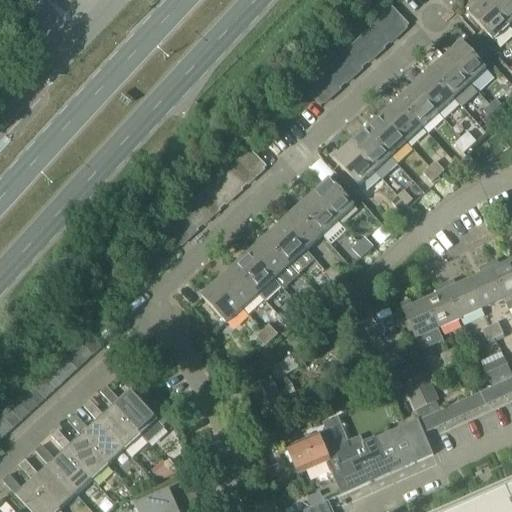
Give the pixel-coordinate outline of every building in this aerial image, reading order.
[(511,3),(509,0),(485,0),(483,2),(508,30),(511,26),(511,3)] [(508,30),(483,2),(467,17),(493,45),(508,30)] [(391,10),(381,19),(398,38),(408,29),(391,10)] [(381,19),(370,29),(387,48),(398,38),(381,19)] [(387,48),(370,29),(358,39),(376,58),(387,48)] [(358,39),(347,50),(364,69),(376,58),(358,39)] [(460,45),(444,59),(469,86),(485,72),(460,45)] [(364,69),(347,50),(336,60),(353,79),(364,69)] [(444,59),(429,74),(453,101),(469,86),(444,59)] [(336,60),(325,70),(342,89),(353,79),(336,60)] [(325,70),(314,80),(331,99),(342,89),(325,70)] [(453,101),(429,74),(413,88),(438,116),(453,101)] [(331,99),(314,80),(303,91),(320,109),(331,99)] [(438,116),(413,88),(397,103),(422,130),(438,116)] [(422,130),(397,103),(381,118),(406,145),(422,130)] [(489,108),(497,118),(503,112),(495,103),(489,108)] [(497,118),(489,108),(482,114),(491,124),(497,118)] [(381,118),(365,133),(390,160),(406,145),(381,118)] [(365,133),(349,147),(374,175),(390,160),(365,133)] [(460,142),(469,151),(475,145),(466,136),(460,142)] [(469,151),(460,142),(454,148),(463,157),(469,151)] [(374,175),(349,147),(332,164),(357,191),(374,175)] [(238,160),(255,178),(266,168),(249,150),(238,160)] [(238,160),(228,170),(244,188),(255,178),(238,160)] [(435,165),(429,170),(437,180),(444,174),(435,165)] [(228,170),(216,180),(233,198),(244,188),(228,170)] [(437,180),(429,170),(422,176),(431,186),(437,180)] [(216,180),(206,190),(222,209),(233,198),(216,180)] [(312,198),(337,225),(353,210),(328,183),(312,198)] [(222,209),(206,190),(194,201),(211,219),(222,209)] [(403,193),(397,199),(405,208),(412,202),(403,193)] [(312,198),(296,213),(322,239),(337,225),(312,198)] [(405,208),(397,199),(391,205),(399,214),(405,208)] [(211,219),(194,201),(183,211),(200,229),(211,219)] [(200,229),(183,211),(172,221),(189,239),(200,229)] [(322,239),(296,213),(280,228),(305,254),(322,239)] [(189,239),(172,221),(161,231),(177,250),(189,239)] [(305,254),(280,228),(264,242),(289,269),(305,254)] [(380,248),(382,246),(390,238),(391,237),(383,229),(382,228),(372,239),(380,248)] [(356,245),(365,255),(372,249),(363,239),(356,245)] [(289,269),(264,242),(248,257),(274,284),(289,269)] [(365,255),(356,245),(350,252),(359,261),(365,255)] [(274,284),(248,257),(232,272),(258,299),(274,284)] [(511,264),(500,270),(497,263),(488,267),(503,302),(509,313),(511,311),(511,264)] [(503,302),(488,267),(479,271),(482,279),(469,285),(481,312),(503,302)] [(341,279),(341,278),(333,269),(326,275),(335,284),(340,280),(341,279)] [(232,272),(217,286),(242,313),(258,299),(232,272)] [(453,283),(444,287),(460,321),(481,312),(469,285),(456,290),(453,283)] [(242,313),(217,286),(201,301),(226,329),(242,313)] [(460,321),(444,287),(436,291),(439,299),(425,305),(438,331),(460,321)] [(438,331),(425,305),(412,311),(409,303),(400,307),(420,352),(442,342),(438,331)] [(498,325),(489,329),(494,341),(503,337),(498,325)] [(96,335),(103,343),(112,335),(105,327),(96,335)] [(267,328),(261,333),(269,343),(276,337),(267,328)] [(494,341),(489,329),(482,332),(490,349),(497,346),(494,341)] [(86,333),(78,341),(92,357),(101,349),(86,333)] [(269,343),(261,333),(254,339),(263,349),(269,343)] [(78,341),(70,348),(84,364),(92,357),(78,341)] [(70,348),(62,356),(76,371),(84,364),(70,348)] [(370,372),(360,350),(341,358),(350,380),(370,372)] [(456,350),(448,354),(453,365),(462,362),(456,350)] [(453,365),(448,354),(440,357),(446,369),(453,365)] [(76,371),(62,356),(54,363),(68,379),(76,371)] [(489,385),(511,375),(504,359),(482,369),(489,385)] [(68,379),(54,363),(46,370),(61,386),(68,379)] [(46,370),(38,378),(53,393),(61,386),(46,370)] [(405,385),(402,387),(414,414),(418,423),(440,414),(435,404),(439,402),(426,375),(424,377),(422,378),(405,385)] [(284,377),(277,383),(275,385),(274,382),(251,392),(264,423),(286,414),(278,394),(290,385),(284,377)] [(53,393),(38,378),(30,385),(45,401),(53,393)] [(418,423),(418,424),(424,437),(511,396),(511,380),(440,414),(418,423)] [(45,401),(30,385),(22,393),(36,408),(45,401)] [(105,388),(99,394),(112,408),(112,409),(140,439),(146,446),(164,429),(162,428),(162,427),(139,403),(137,402),(129,393),(119,403),(105,388)] [(36,408),(22,393),(14,400),(28,416),(36,408)] [(28,416),(14,400),(6,408),(20,423),(28,416)] [(89,403),(83,409),(92,418),(98,412),(96,410),(95,409),(89,403)] [(20,423),(6,408),(0,413),(0,416),(13,430),(20,423)] [(103,418),(96,423),(124,453),(140,439),(112,409),(103,418)] [(13,430),(0,416),(0,432),(5,438),(13,430)] [(73,418),(67,424),(75,433),(80,438),(108,468),(124,453),(96,423),(86,432),(85,431),(87,430),(84,426),(80,421),(75,416),(73,418)] [(318,437),(287,450),(298,474),(298,476),(328,463),(332,472),(343,497),(432,459),(433,458),(424,437),(418,424),(417,423),(417,421),(387,434),(352,449),(350,445),(350,443),(349,442),(334,449),(327,433),(318,437)] [(55,435),(51,439),(57,446),(59,448),(66,442),(57,433),(55,435)] [(64,453),(63,454),(91,484),(108,468),(80,438),(70,447),(64,453)] [(41,448),(34,454),(43,463),(49,457),(47,455),(45,453),(41,448)] [(48,468),(75,498),(91,484),(63,454),(54,462),(48,468)] [(25,463),(18,469),(27,478),(33,472),(29,467),(25,463)] [(32,483),(57,511),(60,511),(75,498),(48,468),(38,477),(32,483)] [(9,478),(2,484),(10,492),(11,493),(17,487),(15,484),(10,479),(9,478)] [(22,492),(15,498),(28,511),(57,511),(32,483),(22,492)] [(178,511),(173,501),(193,492),(190,484),(133,510),(133,511),(178,511)] [(511,511),(511,487),(455,511),(511,511)] [(306,511),(330,511),(327,503),(306,511)]
